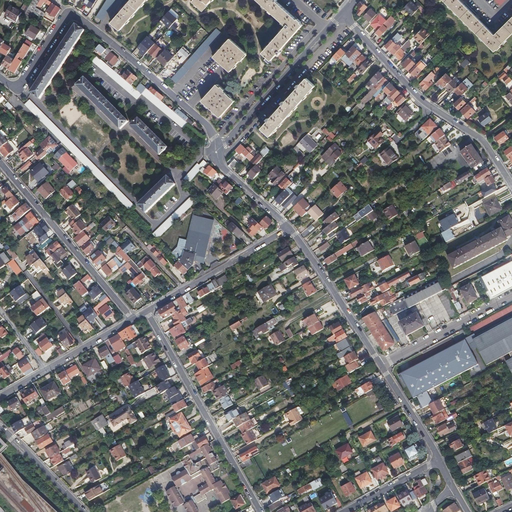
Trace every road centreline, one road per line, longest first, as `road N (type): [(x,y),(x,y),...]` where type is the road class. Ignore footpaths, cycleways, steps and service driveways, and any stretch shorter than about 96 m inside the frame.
road 1 (residential): [(216,152),(205,124),(72,13),(22,84),(0,77)]
road 2 (residential): [(343,13),(417,96),(481,138),(511,186)]
road 3 (unknown): [(18,86),(151,221),(179,203),(181,187)]
road 4 (residential): [(146,311),(261,511)]
road 5 (residential): [(132,319),(0,163)]
road 6 (residential): [(216,152),(343,13)]
road 7 (residential): [(380,364),(288,227)]
road 8 (residential): [(288,227),(146,311)]
road 9 (residential): [(511,295),(380,364)]
road 10 (residential): [(0,424),(85,511)]
